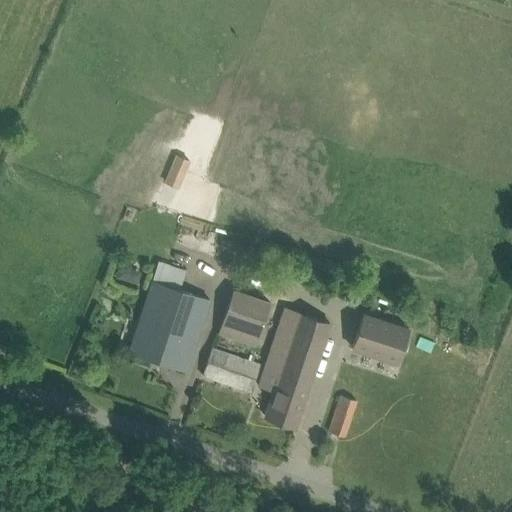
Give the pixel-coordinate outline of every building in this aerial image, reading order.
[(164,182),(179,188),(190,159),(175,153),(164,182)] [(120,265),(119,276),(140,279),(142,268),(120,265)] [(211,299),(179,289),(183,277),(157,269),(130,351),(188,370),(211,299)] [(218,332),(255,345),(271,300),(233,288),(218,332)] [(286,307),(266,365),(259,385),(274,390),(265,415),(297,426),(333,324),(286,307)] [(352,347),(398,362),(409,328),(364,313),(352,347)] [(213,346),(210,355),(203,375),(251,391),(261,363),(253,360),(255,357),(250,355),(249,359),(213,346)] [(341,393),(335,411),(329,430),(344,436),(357,399),(341,393)]
